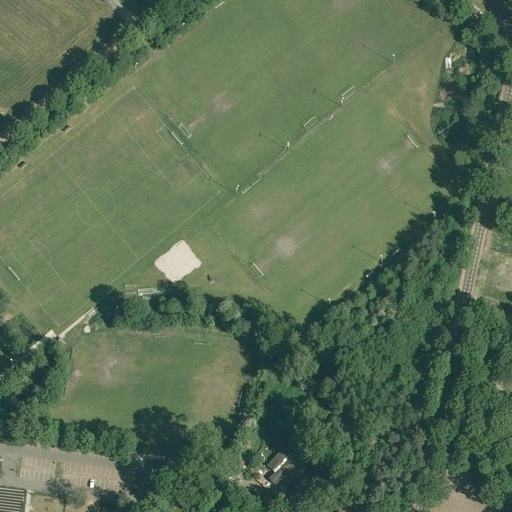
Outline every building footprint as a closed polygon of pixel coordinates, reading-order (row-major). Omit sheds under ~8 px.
[(281,449),(285,443),(274,436),(270,442),(281,449)] [(269,479),(275,485),(296,463),(282,450),(267,466),(274,473),(269,479)] [(287,496),(292,501),(300,493),(303,495),(324,472),(316,464),(308,473),(311,476),(308,479),(305,477),(287,496)] [(335,486),(329,491),(333,496),(339,491),(335,486)] [(348,511),(352,511),(354,510),(347,503),(343,507),(348,511)]
